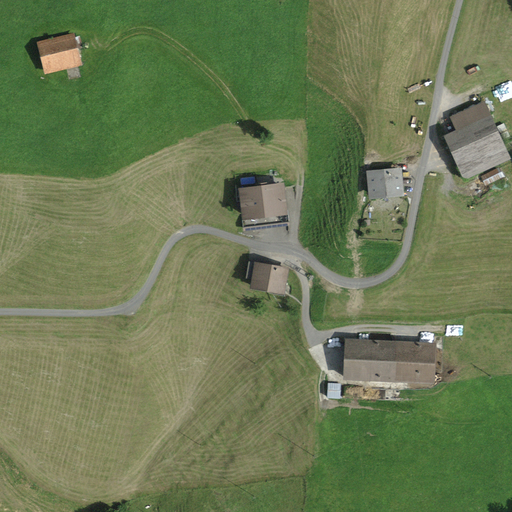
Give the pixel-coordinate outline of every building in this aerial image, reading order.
[(95,52),(58,62),(65,91),(102,81),(95,52)] [(484,101),(450,116),(457,132),(445,137),(463,179),(510,158),(484,101)] [(503,175),(499,167),(482,176),(486,184),(503,175)] [(401,169),(367,172),(370,200),(404,197),(401,169)] [(283,185),(241,190),(245,224),(286,219),(283,185)] [(289,268),(255,262),(250,289),(284,295),(289,268)] [(436,345),(345,340),(342,381),(434,386),(436,345)] [(340,383),(329,383),(328,398),(340,398),(340,383)]
